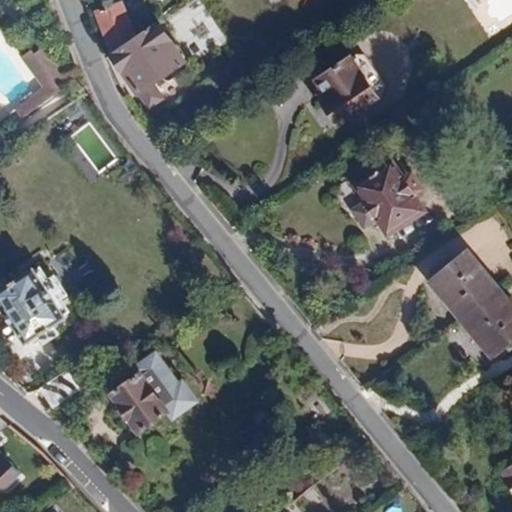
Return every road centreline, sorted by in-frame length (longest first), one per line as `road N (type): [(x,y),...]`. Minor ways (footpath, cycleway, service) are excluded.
road 1 (residential): [(447,511),(139,139),(71,0)]
road 2 (tertiary): [(125,511),(58,437),(0,392)]
